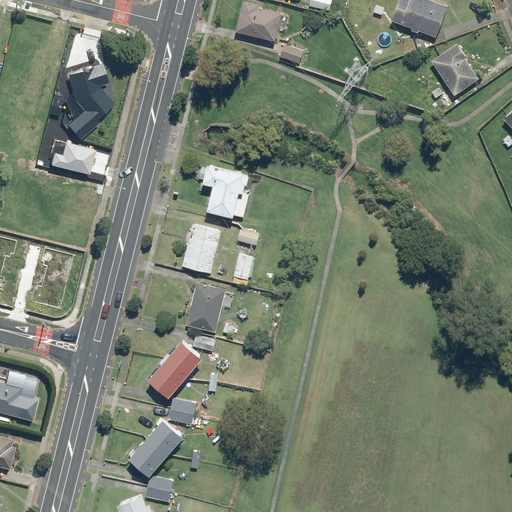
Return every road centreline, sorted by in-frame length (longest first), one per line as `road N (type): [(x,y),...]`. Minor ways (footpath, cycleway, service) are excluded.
road 1 (secondary): [(175,23),(95,344)]
road 2 (secondary): [(90,360),(53,511)]
